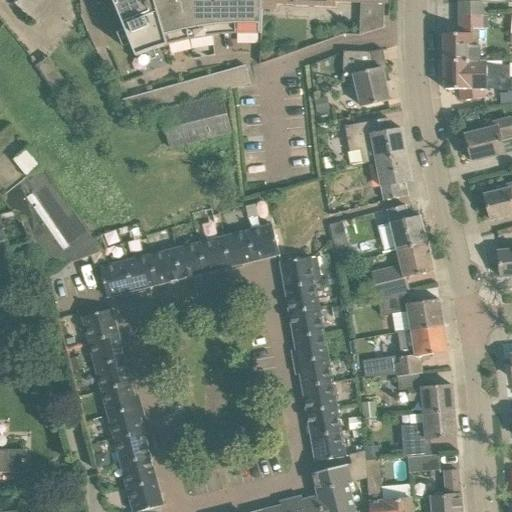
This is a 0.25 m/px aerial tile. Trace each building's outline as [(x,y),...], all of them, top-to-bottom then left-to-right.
[(10,0),(30,16),(43,0),(10,0)] [(113,0),(137,57),(141,56),(155,51),(177,44),(185,42),(193,40),(201,38),(209,37),(217,36),(225,35),(233,34),(241,34),(249,34),(261,34),(262,10),(262,0),(113,0)] [(262,0),(262,10),(277,11),(277,4),(335,6),(335,1),(361,3),(360,36),(384,28),(385,3),(387,4),(387,0),(262,0)] [(511,6),(511,0),(459,0),(459,3),(459,17),(488,16),(488,5),(511,6)] [(445,34),(445,63),(478,63),(478,31),(488,31),(488,16),(459,17),(460,34),(445,34)] [(343,78),(355,75),(382,69),(386,68),(382,52),(383,52),(383,50),(371,52),(344,52),(343,78)] [(445,90),(460,90),(460,101),(486,98),(485,90),(487,90),(486,63),(478,63),(445,63),(445,90)] [(130,118),(251,84),(246,66),(122,100),(130,118)] [(362,108),(390,101),(382,69),(355,75),(362,108)] [(64,80),(51,89),(56,96),(69,87),(64,79),(64,80)] [(508,93),(500,94),(501,103),(511,102),(511,80),(508,81),(508,93)] [(171,149),(232,133),(223,96),(161,112),(171,149)] [(315,100),(318,113),(328,110),(330,110),(327,97),(315,100)] [(0,131),(9,125),(0,113),(0,131)] [(472,162),(505,154),(501,140),(511,136),(511,120),(511,117),(483,124),(485,130),(466,135),(472,162)] [(407,155),(402,128),(390,131),(388,119),(344,127),(352,166),(377,161),(407,155)] [(10,251),(28,244),(30,243),(42,275),(103,252),(42,168),(44,167),(31,149),(30,150),(11,127),(0,135),(0,197),(1,196),(13,213),(0,215),(0,219),(6,241),(10,251)] [(406,183),(412,182),(407,155),(377,161),(385,201),(408,196),(406,183)] [(491,220),(511,215),(511,184),(496,189),(496,193),(484,195),(491,220)] [(258,216),(256,205),(245,207),(248,219),(258,216)] [(388,210),(391,224),(379,227),(385,252),(383,252),(383,254),(398,250),(427,243),(420,216),(409,219),(406,206),(388,210)] [(352,260),(343,223),(330,226),(339,263),(352,260)] [(247,231),(255,261),(280,255),(273,225),(247,231)] [(223,237),(230,267),(255,261),(247,231),(223,237)] [(230,267),(223,237),(199,244),(206,273),(230,267)] [(407,278),(434,271),(427,243),(398,250),(401,265),(372,272),(377,299),(378,299),(410,291),(407,278)] [(174,250),(182,279),(206,273),(199,244),(174,250)] [(150,256),(157,285),(182,279),(174,250),(150,256)] [(511,250),(498,252),(499,255),(497,257),(498,263),(499,264),(501,278),(511,276),(511,250)] [(126,262),(133,291),(157,285),(150,256),(126,262)] [(311,258),(281,263),(286,288),(316,283),(311,258)] [(133,291),(126,262),(100,268),(108,298),(133,291)] [(326,270),(328,279),(336,278),(335,268),(326,270)] [(316,283),(286,288),(290,313),(320,308),(316,283)] [(440,300),(413,304),(410,291),(378,299),(381,315),(408,311),(410,329),(428,326),(429,331),(444,328),(440,300)] [(332,309),(334,319),(342,317),(341,307),(332,309)] [(320,308),(290,313),(294,338),(324,333),(320,308)] [(82,317),(89,342),(118,335),(112,309),(82,317)] [(430,355),(448,352),(444,328),(429,331),(428,326),(410,329),(411,332),(398,334),(401,353),(401,364),(381,366),(382,375),(397,374),(422,372),(420,360),(430,359),(430,355)] [(324,333),(294,338),(299,363),(329,357),(324,333)] [(89,342),(95,367),(125,359),(118,335),(89,342)] [(82,357),(71,360),(74,372),(85,369),(82,357)] [(329,357),(299,363),(303,387),(333,382),(329,357)] [(381,375),(378,357),(364,360),(366,377),(381,375)] [(95,367),(102,391),(131,383),(125,359),(95,367)] [(452,385),(432,387),(423,387),(422,372),(397,374),(397,378),(399,378),(400,391),(409,390),(410,404),(405,404),(406,415),(422,414),(423,414),(454,412),(452,385)] [(307,412),(337,407),(333,382),(303,387),(307,412)] [(102,391),(108,415),(138,408),(131,383),(102,391)] [(342,431),(337,407),(307,412),(312,437),(342,431)] [(108,415),(115,440),(144,432),(138,408),(108,415)] [(68,430),(82,426),(77,410),(64,413),(68,430)] [(429,440),(456,438),(454,412),(423,414),(423,424),(402,426),(404,458),(408,458),(430,456),(429,440)] [(354,439),(363,438),(361,430),(353,432),(354,439)] [(342,431),(312,437),(316,462),(346,457),(342,431)] [(121,464),(150,456),(144,432),(115,440),(121,464)] [(0,472),(26,473),(26,450),(0,449),(0,472)] [(366,462),(366,461),(365,452),(350,456),(352,464),(313,474),(319,497),(322,511),(356,511),(350,484),(367,480),(366,462)] [(430,456),(408,458),(409,473),(440,471),(439,455),(430,456)] [(121,464),(127,488),(157,481),(150,456),(121,464)] [(412,511),(412,499),(383,501),(380,460),(366,461),(366,462),(367,480),(368,479),(370,510),(370,511),(412,511)] [(461,495),(461,492),(459,471),(444,473),(446,496),(432,497),(432,511),(458,511),(459,511),(463,511),(462,495),(461,495)] [(139,511),(163,506),(157,481),(127,488),(133,511),(139,511)] [(293,511),(322,511),(319,497),(291,504),(293,511)]
